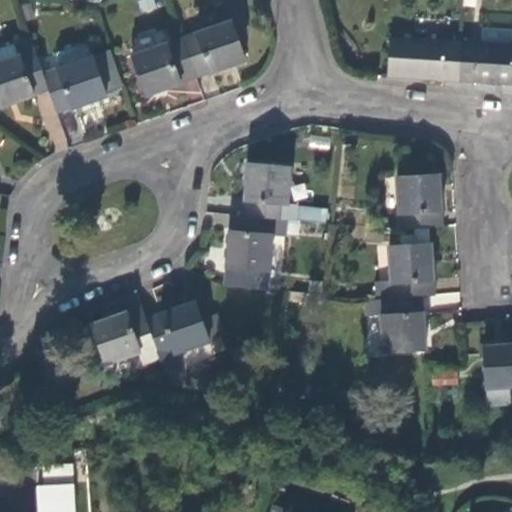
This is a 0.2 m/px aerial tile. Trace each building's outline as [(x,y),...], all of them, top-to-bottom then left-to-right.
[(181,38),(196,78),(247,61),(232,20),(181,38)] [(480,41),(506,43),(507,29),(481,27),(480,41)] [(0,107),(48,90),(43,74),(30,38),(14,44),(18,56),(0,62),(0,107)] [(131,56),(145,97),(196,78),(181,38),(131,56)] [(461,42),(389,38),(387,78),(458,82),(461,42)] [(511,45),(461,42),(458,82),(511,86),(511,45)] [(14,44),(13,44),(0,48),(0,62),(18,56),(14,44)] [(48,90),(57,114),(108,96),(93,56),(43,74),(48,90)] [(243,217),(286,221),(287,207),(291,168),(291,167),(248,163),(243,217)] [(291,168),(287,207),(299,207),(302,169),(291,168)] [(400,230),(443,227),(439,174),(397,176),(400,230)] [(299,207),(287,207),(286,221),(326,224),(327,210),(299,207)] [(226,269),(269,273),(273,232),(285,233),(286,221),(243,217),(231,216),(226,269)] [(422,297),(435,297),(431,243),(389,245),(392,300),(422,297)] [(383,354),(426,351),(422,297),(392,300),(380,301),(380,302),(365,302),(366,318),(381,317),(383,354)] [(145,319),(159,358),(167,380),(184,374),(177,356),(179,352),(210,341),(196,300),(145,319)] [(90,324),(104,365),(139,353),(143,364),(159,358),(145,319),(141,307),(90,324)] [(511,344),(482,347),(485,389),(509,388),(511,387),(511,344)] [(433,385),(457,384),(456,372),(433,373),(433,385)] [(306,385),(283,383),(281,396),(304,399),(306,385)] [(485,389),(486,405),(510,404),(509,388),(485,389)] [(70,479),(70,465),(44,466),(45,480),(70,479)] [(37,483),(35,511),(74,511),(76,484),(37,483)] [(297,509),(305,511),(316,511),(318,506),(300,500),(297,509)]
